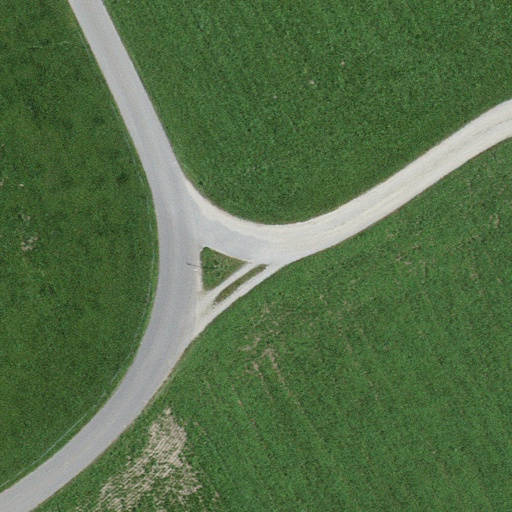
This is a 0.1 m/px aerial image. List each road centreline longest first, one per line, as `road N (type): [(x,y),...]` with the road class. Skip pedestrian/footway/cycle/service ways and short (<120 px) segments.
road 1 (unclassified): [(0,508),(68,458),(168,323),(185,265),(185,225),(168,162),(91,0)]
road 2 (track): [(511,112),(490,119),(356,214),(280,246),(185,265)]
